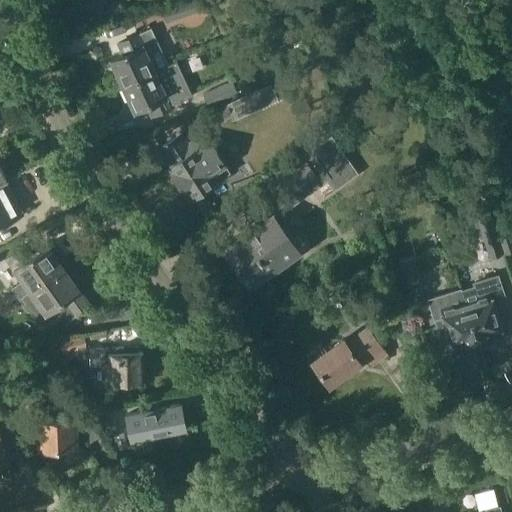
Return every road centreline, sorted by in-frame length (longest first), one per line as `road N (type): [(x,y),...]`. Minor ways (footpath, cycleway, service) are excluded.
road 1 (residential): [(303,475),(53,108),(0,0)]
road 2 (residential): [(303,475),(511,424)]
road 3 (residential): [(123,511),(303,475)]
